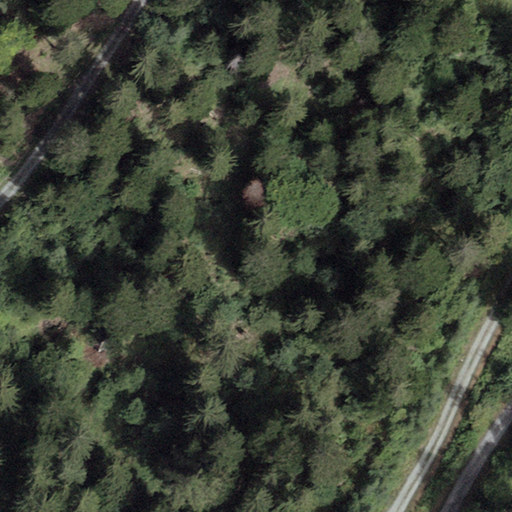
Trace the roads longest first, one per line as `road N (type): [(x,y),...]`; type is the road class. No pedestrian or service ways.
road 1 (track): [(511,291),(401,511)]
road 2 (track): [(0,199),(139,0)]
road 3 (track): [(511,404),(454,511)]
